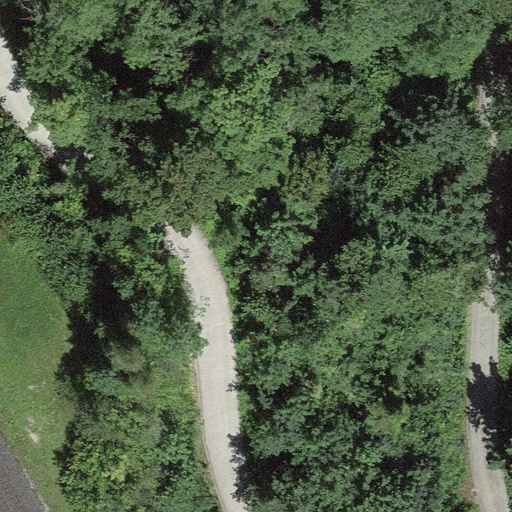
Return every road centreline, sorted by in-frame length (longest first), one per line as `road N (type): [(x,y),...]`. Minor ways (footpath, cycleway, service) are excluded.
road 1 (track): [(0,56),(52,145),(210,246),(232,335),(223,470),(242,511)]
road 2 (track): [(500,511),(488,484),(501,0)]
